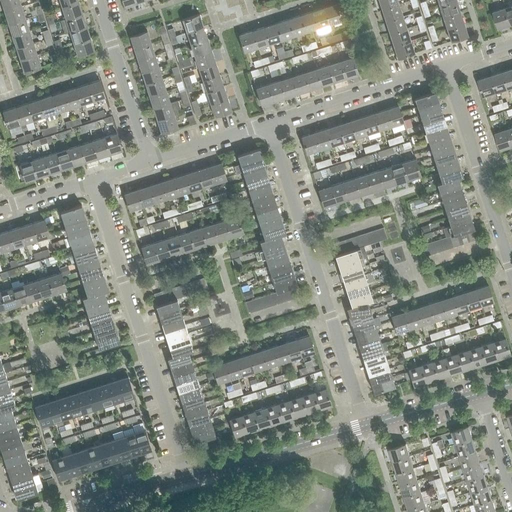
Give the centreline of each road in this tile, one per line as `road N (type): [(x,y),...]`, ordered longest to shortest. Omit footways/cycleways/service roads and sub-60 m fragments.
road 1 (residential): [(365,425),(267,123)]
road 2 (residential): [(184,477),(89,180)]
road 3 (residential): [(511,274),(444,67)]
road 4 (tertiary): [(184,477),(365,425)]
road 5 (residential): [(267,123),(444,67)]
road 6 (residential): [(148,160),(97,0)]
road 7 (residential): [(148,160),(267,123)]
road 8 (tertiary): [(365,425),(481,393)]
